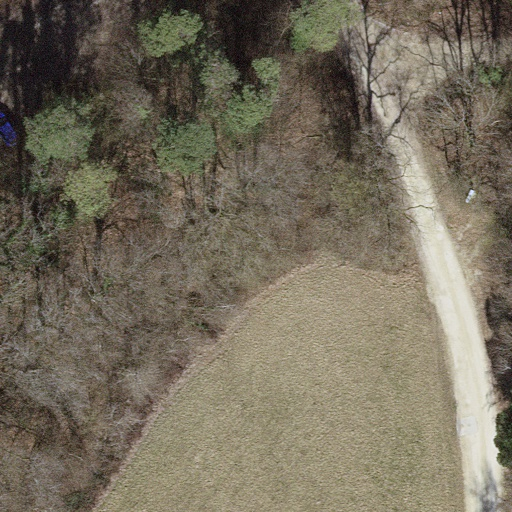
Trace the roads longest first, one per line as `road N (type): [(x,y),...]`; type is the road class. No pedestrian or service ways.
road 1 (track): [(373,59),(435,175),(481,385),(488,511)]
road 2 (track): [(0,96),(138,0)]
road 3 (track): [(373,59),(511,51)]
